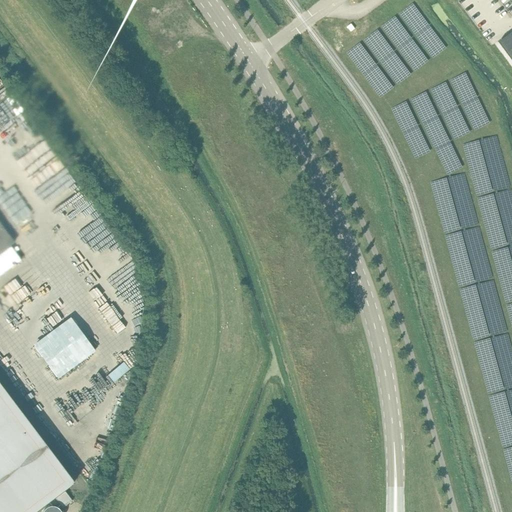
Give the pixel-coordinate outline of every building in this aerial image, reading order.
[(351,23),(346,27),(350,31),(354,28),(351,23)] [(511,60),(511,32),(498,43),(511,60)] [(0,253),(14,243),(0,224),(0,253)] [(119,376),(136,366),(132,358),(114,368),(119,376)] [(0,385),(0,511),(36,511),(55,498),(63,509),(73,501),(65,490),(74,484),(0,385)]
